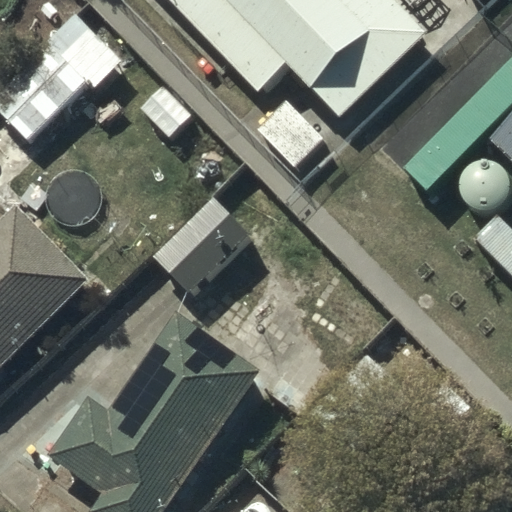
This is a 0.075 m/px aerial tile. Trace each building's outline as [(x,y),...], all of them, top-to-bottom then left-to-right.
[(177,0),(264,91),(293,63),(347,120),(435,38),(398,0),(177,0)] [(0,94),(0,110),(31,141),(90,83),(100,93),(130,64),(82,14),(0,94)] [(511,60),(414,175),(438,196),(511,109),(511,60)] [(293,102),(263,132),(298,170),(330,141),(293,102)] [(511,126),(497,142),(511,156),(511,126)] [(160,257),(193,292),(254,237),(222,202),(160,257)] [(0,373),(93,281),(21,209),(13,216),(0,203),(0,373)] [(96,511),(97,511),(169,511),(266,374),(186,318),(119,414),(99,400),(57,461),(106,495),(96,511)]
